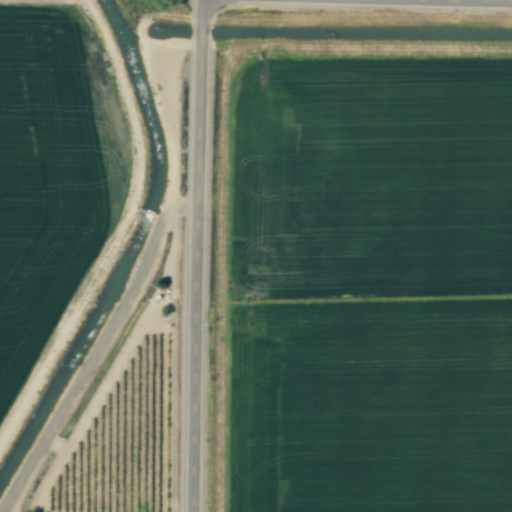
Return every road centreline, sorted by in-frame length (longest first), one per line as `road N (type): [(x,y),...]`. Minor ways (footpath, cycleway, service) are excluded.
road 1 (residential): [(200,511),(211,0)]
road 2 (residential): [(342,0),(511,3)]
